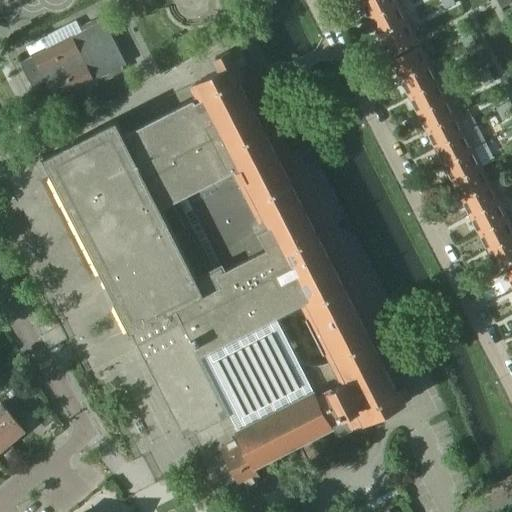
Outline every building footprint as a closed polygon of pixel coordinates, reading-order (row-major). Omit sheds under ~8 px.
[(395,0),(360,0),(369,17),(397,3),(395,0)] [(397,3),(369,17),(378,35),(406,20),(397,3)] [(81,31),(19,63),(42,107),(103,76),(106,80),(124,71),(122,66),(126,64),(104,20),(99,22),(97,18),(79,27),(81,31)] [(406,20),(378,35),(388,53),(415,38),(406,20)] [(462,39),(465,45),(473,41),(470,35),(462,39)] [(473,41),(465,45),(468,51),(476,47),(473,41)] [(391,60),(400,77),(428,63),(419,46),(391,60)] [(332,429),(330,426),(331,425),(337,436),(410,399),(404,388),(396,392),(250,106),(237,80),(243,77),(239,69),(247,64),(238,48),(230,52),(229,50),(215,58),(221,69),(192,84),(199,99),(195,101),(194,98),(122,135),(115,122),(44,159),(185,436),(230,413),(238,429),(236,430),(240,438),(220,448),(240,487),(260,477),(257,470),(269,464),(266,458),(273,455),(274,457),(276,456),(275,454),(285,448),(286,451),(288,450),(287,447),(298,442),(299,445),(301,444),(300,441),(310,436),(311,438),(313,437),(312,435),(322,430),(323,432),(325,431),(325,432),(332,429)] [(428,63),(400,77),(408,94),(436,79),(428,63)] [(488,70),(479,74),(482,79),(490,75),(488,70)] [(490,75),(482,79),(485,85),(493,80),(490,75)] [(436,79),(408,94),(417,111),(445,97),(436,79)] [(445,97),(417,111),(426,128),(454,114),(445,97)] [(497,108),(500,114),(508,110),(505,104),(497,108)] [(508,110),(500,114),(502,120),(511,115),(508,110)] [(454,114),(426,128),(435,146),(463,132),(454,114)] [(463,132),(435,146),(444,163),(472,148),(463,132)] [(472,148),(444,163),(452,180),(480,166),(472,148)] [(35,160),(8,172),(65,293),(92,280),(35,160)] [(480,166),(452,180),(461,197),(489,183),(480,166)] [(489,183),(461,197),(470,214),(498,200),(489,183)] [(498,200),(470,214),(479,232),(507,217),(498,200)] [(511,227),(507,217),(479,232),(488,249),(511,237),(511,227)] [(511,237),(488,249),(497,267),(511,259),(511,237)] [(1,403),(0,403),(0,433),(8,443),(24,430),(5,407),(5,408),(1,403)] [(0,449),(8,443),(0,433),(0,449)]
